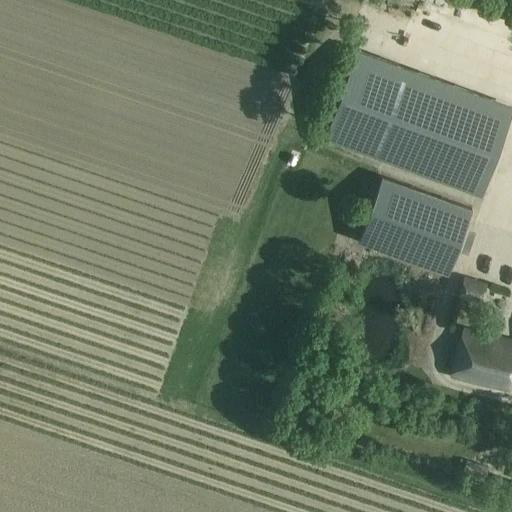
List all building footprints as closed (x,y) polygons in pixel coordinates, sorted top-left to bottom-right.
[(327,134),(479,190),(509,108),(357,52),(327,134)] [(381,175),(357,240),(448,273),(471,209),(381,175)] [(458,295),(480,302),(485,284),(464,278),(458,295)] [(451,375),(509,390),(511,378),(511,340),(463,329),(451,375)] [(463,469),(485,476),(488,467),(466,461),(463,469)]
